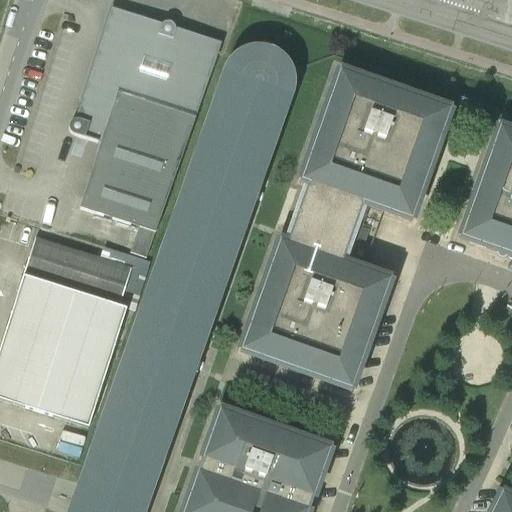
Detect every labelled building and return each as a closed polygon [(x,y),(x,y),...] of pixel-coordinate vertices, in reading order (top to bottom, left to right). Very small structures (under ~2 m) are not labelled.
[(70,133),(74,135),(100,144),(79,208),(138,228),(129,253),(145,259),(154,234),(155,234),(217,53),(213,46),(175,33),(173,28),(168,24),(163,24),(158,28),(118,15),(110,19),(77,120),(72,121),(69,125),(69,129),(70,133)] [(279,54),(271,51),(268,50),(257,49),(245,51),(236,56),(231,61),(227,68),(76,494),(71,511),(70,511),(147,511),(166,459),(247,227),(283,124),(295,90),(295,79),(293,70),(287,60),(279,54)] [(362,206),(410,223),(450,111),(400,94),(400,91),(389,88),(388,90),(338,72),(298,184),(306,187),(286,244),(278,241),(238,354),(289,371),(288,374),(299,377),(300,375),(350,393),(390,281),(341,264),(349,243),(363,248),(366,240),(368,232),(354,227),(362,206)] [(511,133),(498,128),(458,240),(511,259),(511,133)] [(118,310),(119,308),(131,270),(35,239),(23,277),(0,346),(0,403),(88,431),(125,312),(118,310)] [(308,511),(309,511),(305,510),(308,500),(312,502),(330,451),(218,411),(200,462),(204,463),(200,473),(196,472),(182,511),(308,511)] [(511,511),(511,499),(501,494),(500,494),(500,495),(499,495),(490,511),(511,511)]
